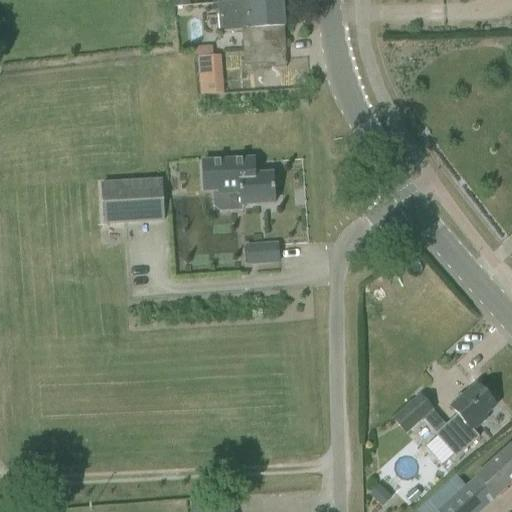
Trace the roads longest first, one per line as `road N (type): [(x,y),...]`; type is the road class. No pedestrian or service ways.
road 1 (unclassified): [(343,511),(337,266),(352,233),(405,199)]
road 2 (secondary): [(405,199),(370,143),(332,48),(330,0)]
road 3 (secondary): [(511,319),(405,199)]
